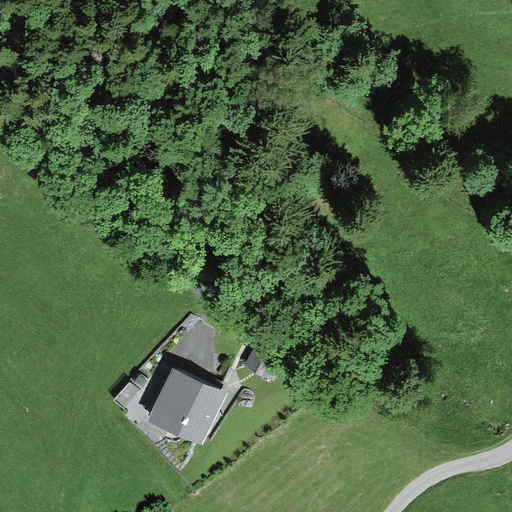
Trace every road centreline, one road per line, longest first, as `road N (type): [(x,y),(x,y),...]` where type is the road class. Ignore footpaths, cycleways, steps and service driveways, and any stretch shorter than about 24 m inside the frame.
road 1 (track): [(0,66),(83,111),(123,153),(236,299),(220,318)]
road 2 (track): [(511,454),(422,486),(401,511)]
